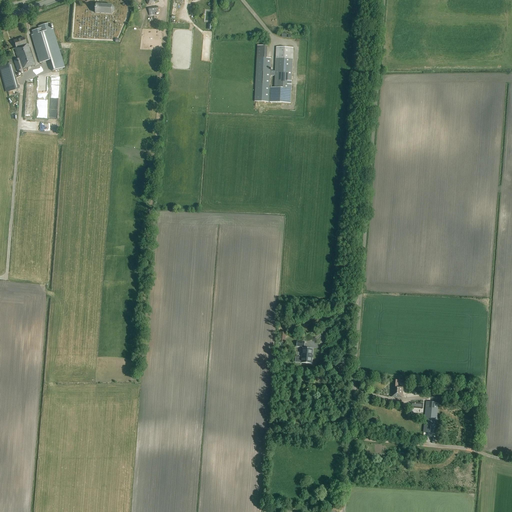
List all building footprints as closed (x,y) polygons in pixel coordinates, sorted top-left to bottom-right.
[(111,15),(114,12),(114,9),(112,6),(96,4),(95,13),(111,15)] [(148,8),(149,16),(159,15),(158,7),(148,8)] [(33,35),(31,36),(39,63),(49,60),(53,71),(64,68),(52,29),(51,30),(49,23),(38,27),(39,29),(32,31),(33,35)] [(17,59),(14,60),(18,71),(35,65),(28,44),(26,45),(24,38),(13,41),(16,49),(14,49),(17,59)] [(266,58),(266,46),(257,46),(254,102),(290,104),(292,60),(293,48),(276,47),(275,71),(270,71),(271,59),(266,58)] [(19,89),(14,72),(3,75),(8,92),(19,89)] [(304,347),(305,342),(297,341),(296,346),(302,347),(301,358),(295,357),(295,362),(301,362),(301,363),(311,364),(312,349),(304,348),(304,347)] [(391,397),(402,398),(403,387),(398,386),(398,381),(392,381),(391,397)] [(435,438),(438,403),(426,402),(423,437),(435,438)]
